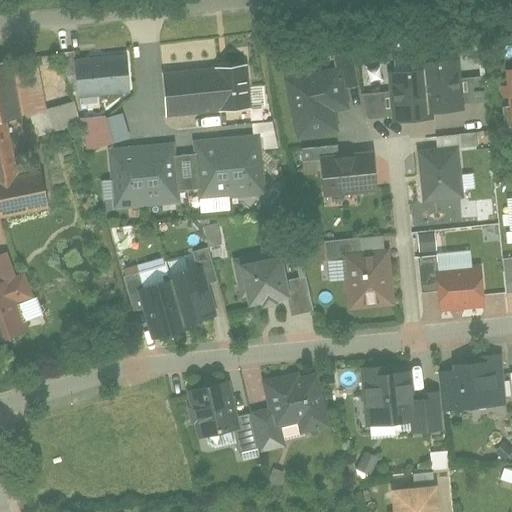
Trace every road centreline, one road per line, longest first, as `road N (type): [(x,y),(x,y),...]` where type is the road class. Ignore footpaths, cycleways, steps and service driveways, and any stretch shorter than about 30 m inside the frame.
road 1 (residential): [(511,330),(143,367),(0,408)]
road 2 (residential): [(319,0),(0,33)]
